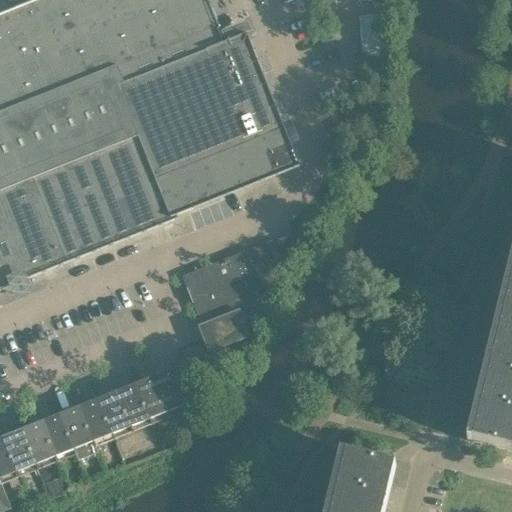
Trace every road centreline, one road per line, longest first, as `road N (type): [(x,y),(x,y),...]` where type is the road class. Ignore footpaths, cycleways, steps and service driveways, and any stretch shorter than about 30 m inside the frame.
road 1 (residential): [(150,260),(301,199),(318,149),(261,0)]
road 2 (residential): [(0,398),(177,327),(150,260)]
road 3 (residential): [(0,321),(150,260)]
